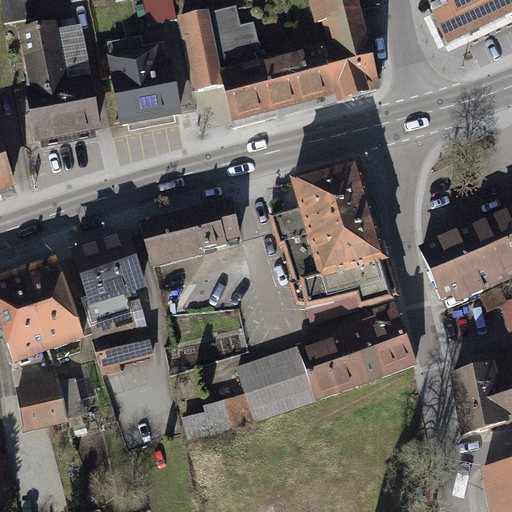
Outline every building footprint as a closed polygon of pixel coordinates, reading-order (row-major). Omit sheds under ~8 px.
[(33,0),(8,0),(10,22),(34,20),(33,0)] [(177,0),(147,0),(152,25),(181,20),(177,0)] [(340,46),(373,39),(363,0),(327,0),(313,3),(319,31),(336,27),(340,46)] [(511,0),(440,0),(442,5),(434,9),(451,44),(511,16),(511,0)] [(229,71),(265,63),(257,28),(246,31),(241,8),(216,14),(229,71)] [(229,71),(216,14),(188,20),(204,92),(232,86),(229,71)] [(88,25),(25,38),(47,143),(110,130),(88,25)] [(373,39),(340,46),(326,49),(337,99),(384,89),(373,39)] [(337,99),(326,49),(265,63),(229,71),(232,86),(240,121),(337,99)] [(140,50),(114,56),(130,127),(188,113),(177,64),(169,66),(165,50),(141,55),(140,50)] [(0,133),(0,187),(15,183),(0,133)] [(363,167),(280,192),(286,215),(273,219),(302,312),(359,295),(363,308),(403,296),(363,167)] [(231,200),(148,224),(159,262),(242,239),(231,200)] [(511,214),(472,233),(497,285),(511,277),(511,214)] [(497,285),(472,233),(428,253),(452,306),(497,285)] [(140,235),(83,252),(96,295),(88,298),(96,325),(131,314),(126,298),(157,289),(140,235)] [(30,274),(53,350),(89,340),(66,264),(30,274)] [(53,350),(30,274),(0,283),(0,312),(15,362),(53,350)] [(367,330),(384,382),(422,369),(402,309),(383,316),(386,324),(367,330)] [(384,382),(367,330),(349,336),(347,331),(341,333),(360,390),(384,382)] [(149,333),(98,345),(106,377),(124,373),(122,368),(156,359),(149,333)] [(360,390),(341,333),(300,347),(319,403),(360,390)] [(247,396),(257,424),(319,403),(300,347),(238,368),(247,396)] [(490,365),(460,373),(471,434),(511,422),(511,363),(491,370),(490,365)] [(64,383),(20,394),(29,432),(73,422),(64,383)] [(257,424),(247,396),(208,409),(210,413),(187,421),(195,445),(257,424)] [(10,455),(0,456),(0,505),(17,503),(10,455)] [(511,511),(511,467),(485,473),(494,511),(511,511)]
